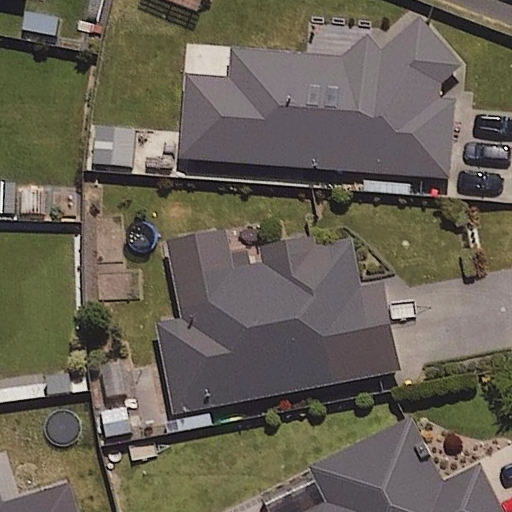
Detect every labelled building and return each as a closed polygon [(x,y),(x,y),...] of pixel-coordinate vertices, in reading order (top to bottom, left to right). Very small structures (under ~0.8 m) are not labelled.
[(209,0),(159,0),(204,15),(209,0)] [(454,182),(459,115),(447,85),(465,68),(424,24),(386,59),(367,39),(338,60),(238,53),(236,83),(192,80),(186,163),(454,182)] [(136,131),(97,131),(97,170),(136,170),(136,131)] [(235,276),(228,236),(173,247),(187,321),(162,325),(179,418),(403,376),(386,290),(365,294),(354,236),(268,253),(271,269),(235,276)] [(442,490),(409,425),(314,473),(331,508),(323,511),(264,511),(258,499),(233,511),(502,511),(482,470),(442,490)] [(0,511),(83,511),(73,476),(4,497),(0,483),(0,511)]
